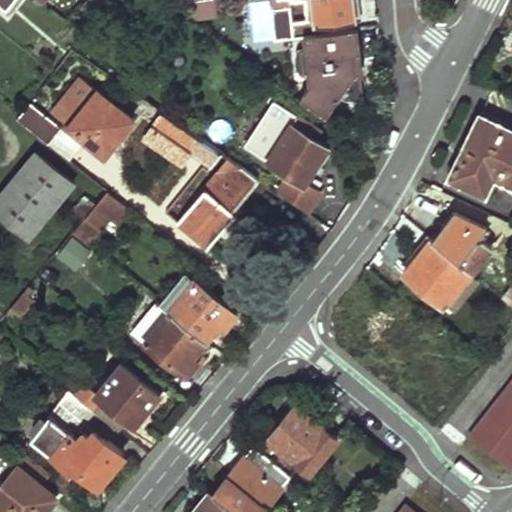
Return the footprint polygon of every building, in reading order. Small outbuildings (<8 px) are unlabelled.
[(220,14),(217,0),(189,0),(184,7),(196,17),(220,14)] [(354,0),(290,0),(294,0),(304,0),(307,18),(292,20),(294,38),(305,36),(326,33),(325,22),(357,18),(355,9),(354,0)] [(326,33),(305,36),(306,47),(303,48),(305,70),(309,70),(311,84),(301,97),(327,115),(341,96),(362,93),(354,30),(326,33)] [(108,154),(136,119),(83,76),(55,111),(108,154)] [(148,98),(138,111),(213,164),(224,151),(148,98)] [(51,142),(63,124),(32,99),(19,116),(51,142)] [(319,127),(279,100),(250,144),(290,170),(278,189),(309,210),(322,189),(305,178),(327,143),(314,135),(319,127)] [(459,142),(443,173),(481,191),(489,173),(511,183),(511,128),(474,111),(459,142)] [(0,210),(33,236),(75,183),(36,150),(0,195),(0,210)] [(260,176),(224,151),(213,164),(220,169),(177,223),(208,248),(237,212),(233,209),(260,176)] [(118,223),(131,207),(109,189),(74,231),(89,243),(111,217),(118,223)] [(430,236),(469,269),(470,270),(492,246),(479,235),(487,227),(452,210),(430,236)] [(54,250),(72,270),(91,252),(74,233),(54,250)] [(403,268),(442,301),(469,269),(430,236),(403,268)] [(177,282),(186,289),(195,278),(186,270),(177,282)] [(162,300),(207,337),(219,322),(225,327),(230,321),(237,311),(195,278),(186,289),(177,282),(162,300)] [(23,313),(34,298),(25,290),(13,305),(23,313)] [(138,330),(147,337),(146,338),(188,371),(195,362),(199,356),(195,353),(207,337),(162,300),(138,330)] [(511,308),(492,333),(500,339),(511,325),(511,308)] [(77,394),(94,408),(106,395),(137,419),(147,406),(161,388),(125,357),(101,389),(88,379),(77,394)] [(511,379),(471,432),(510,464),(511,465),(511,464),(511,379)] [(77,394),(71,390),(33,437),(96,485),(123,449),(90,424),(100,412),(94,408),(77,394)] [(268,435),(310,471),(338,436),(296,403),(283,418),(268,435)] [(21,463),(41,480),(49,471),(29,454),(21,463)] [(21,463),(12,455),(0,467),(0,470),(8,477),(0,485),(0,505),(8,511),(40,511),(57,493),(41,480),(21,463)] [(214,492),(238,511),(269,511),(270,511),(266,508),(283,486),(246,456),(232,472),(214,492)] [(191,511),(238,511),(214,492),(210,489),(193,509),(191,511)] [(417,511),(406,503),(399,511),(417,511)]
